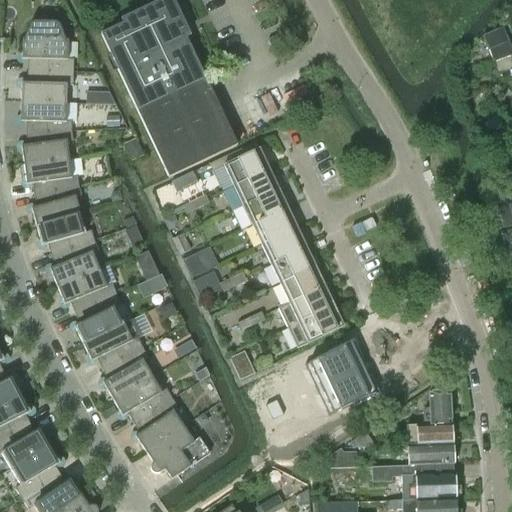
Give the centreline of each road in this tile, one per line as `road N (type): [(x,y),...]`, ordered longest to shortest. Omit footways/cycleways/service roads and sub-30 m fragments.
road 1 (residential): [(496,511),(476,345),(416,172)]
road 2 (residential): [(136,511),(33,334),(0,236)]
road 3 (residential): [(416,172),(319,0)]
